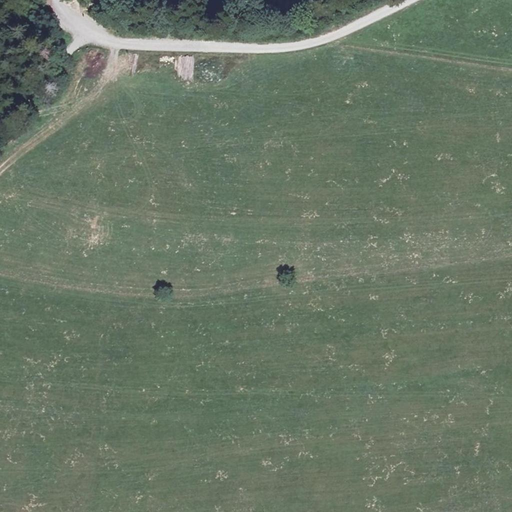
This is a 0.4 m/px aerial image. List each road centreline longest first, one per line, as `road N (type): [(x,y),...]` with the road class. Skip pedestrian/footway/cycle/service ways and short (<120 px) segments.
road 1 (track): [(407,0),(292,46),(96,40)]
road 2 (track): [(81,37),(56,82),(0,135)]
